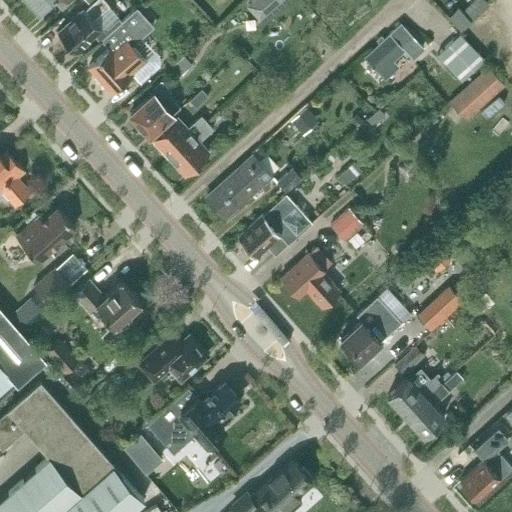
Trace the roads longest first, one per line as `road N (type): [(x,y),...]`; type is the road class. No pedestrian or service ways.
road 1 (tertiary): [(420,511),(0,52)]
road 2 (unknown): [(400,489),(511,388)]
